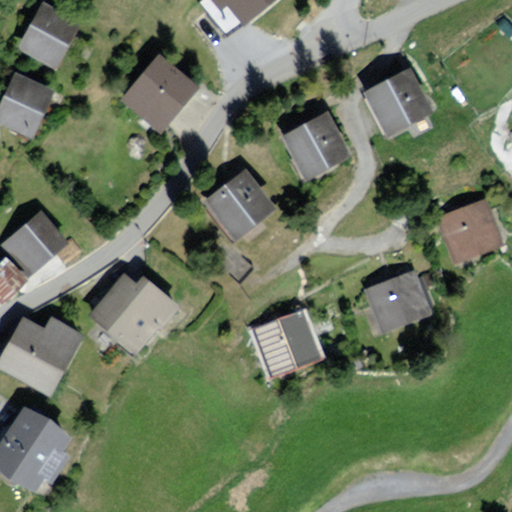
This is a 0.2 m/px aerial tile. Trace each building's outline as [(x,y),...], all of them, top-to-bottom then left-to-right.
[(271,0),(193,0),(226,38),(271,0)] [(77,25),(37,4),(13,48),(52,69),(77,25)] [(194,87),(154,52),(114,97),(154,132),(194,87)] [(404,64),(356,88),(378,133),(426,109),(404,64)] [(48,91),(7,72),(0,86),(0,125),(27,138),(48,91)] [(348,157),(324,112),(276,138),(300,182),(348,157)] [(274,208),(239,166),(196,201),(231,244),(274,208)] [(486,200),(435,216),(451,264),(502,247),(486,200)] [(36,207),(0,237),(0,241),(27,272),(64,240),(36,207)] [(0,294),(18,279),(0,258),(0,294)] [(411,270),(358,290),(376,337),(429,316),(411,270)] [(126,279),(117,271),(77,315),(122,355),(169,304),(134,272),(126,279)] [(301,309),(246,329),(264,376),(319,356),(301,309)] [(44,314),(34,324),(16,313),(0,338),(0,371),(38,395),(77,335),(44,314)] [(61,438),(14,405),(0,424),(0,473),(24,491),(61,438)]
